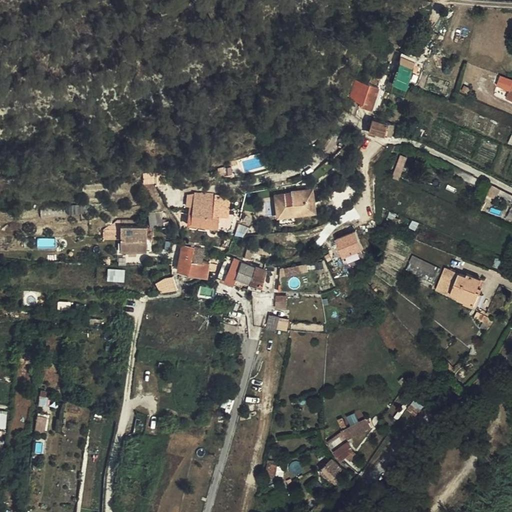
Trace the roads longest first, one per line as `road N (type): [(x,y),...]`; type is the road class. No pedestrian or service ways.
road 1 (residential): [(511,353),(487,385),(393,448),(339,511)]
road 2 (track): [(487,385),(491,427),(430,511)]
